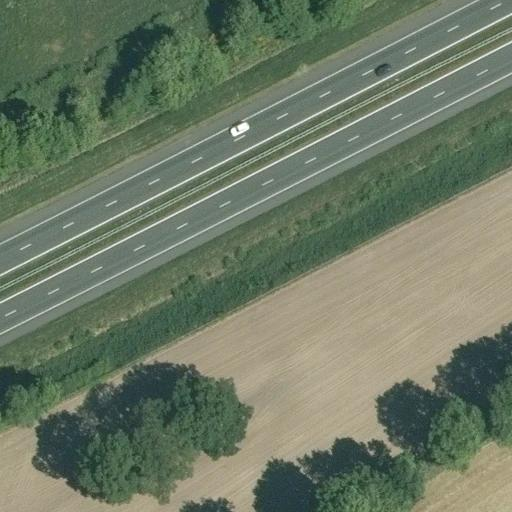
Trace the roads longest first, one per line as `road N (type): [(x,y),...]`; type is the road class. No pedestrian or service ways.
road 1 (motorway): [(0,326),(511,65)]
road 2 (motorway): [(494,0),(0,253)]
